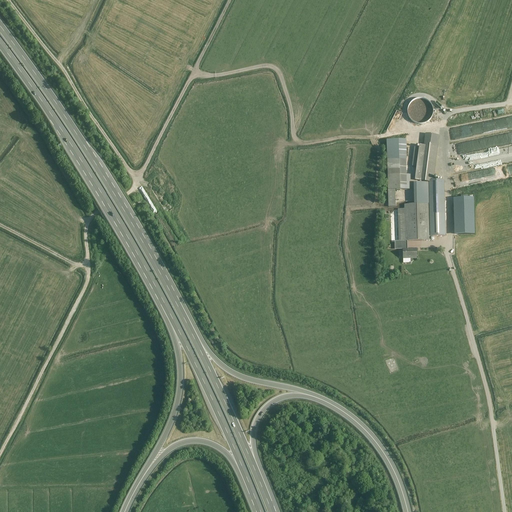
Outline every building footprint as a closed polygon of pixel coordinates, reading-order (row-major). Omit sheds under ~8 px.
[(409,109),(409,113),(410,116),(412,119),(415,122),(418,123),(422,123),(425,123),(428,121),(431,119),(433,116),(434,112),(434,109),(433,105),(431,102),(428,100),(425,99),(421,98),(417,99),(414,100),(412,103),(410,106),(409,109)] [(388,175),(389,190),(389,208),(396,207),(395,190),(410,189),(409,174),(408,174),(406,140),(387,140),(388,175)] [(436,145),(430,144),(425,143),(425,146),(419,145),(419,148),(415,147),(412,166),(417,167),(415,179),(421,180),(421,181),(425,182),(432,182),(432,176),(434,176),(438,145),(436,145)] [(430,240),(430,236),(447,235),(444,182),(414,183),(415,204),(397,205),(399,241),(395,241),(396,250),(403,249),(404,259),(418,258),(417,249),(408,249),(408,240),(430,240)] [(474,197),(453,198),(455,234),(476,233),(474,197)]
